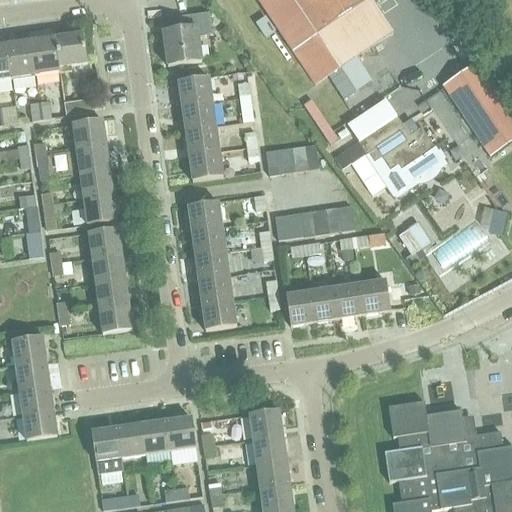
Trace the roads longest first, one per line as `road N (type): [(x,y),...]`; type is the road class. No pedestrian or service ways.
road 1 (residential): [(177,391),(126,0)]
road 2 (residential): [(314,370),(463,324),(511,295)]
road 3 (residential): [(335,511),(314,370)]
road 4 (residential): [(177,391),(314,370)]
road 5 (residential): [(0,17),(126,0)]
